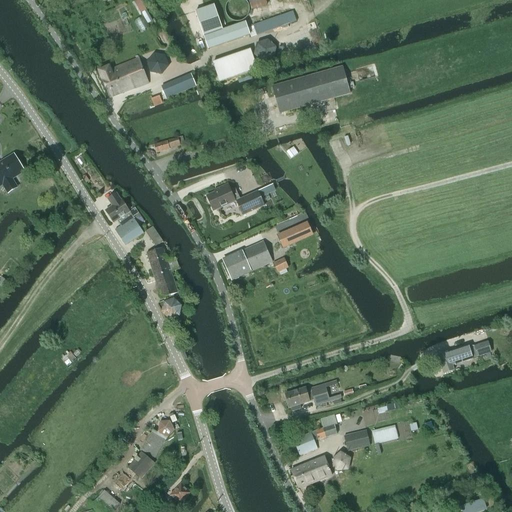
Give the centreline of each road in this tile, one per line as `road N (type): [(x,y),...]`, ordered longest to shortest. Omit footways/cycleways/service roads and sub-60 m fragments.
road 1 (track): [(245,382),(409,325),(394,286),(353,237),(358,208),(511,164)]
road 2 (unclassified): [(242,377),(208,259),(28,0)]
road 3 (tertiary): [(189,393),(105,232),(0,72)]
road 4 (track): [(0,346),(99,222)]
road 5 (unclassified): [(303,511),(242,377)]
road 6 (tertiary): [(228,511),(189,393)]
